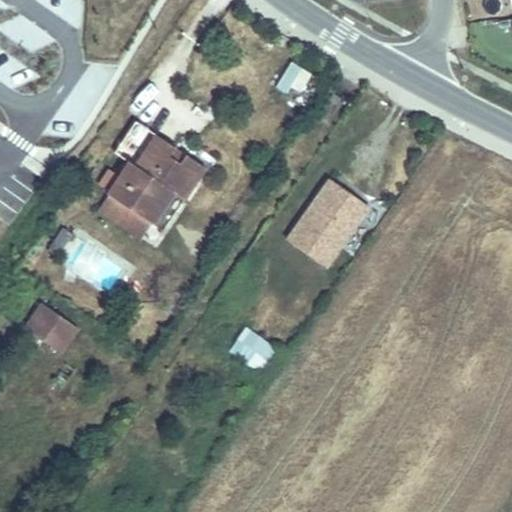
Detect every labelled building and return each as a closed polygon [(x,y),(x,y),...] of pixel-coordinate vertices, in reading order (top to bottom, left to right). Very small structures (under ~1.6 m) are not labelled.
[(167,183),(179,191),(200,161),(150,130),(130,160),(126,158),(106,189),(146,214),(167,183)] [(328,244),(356,203),(317,177),(290,218),(328,244)] [(158,222),(179,191),(167,183),(146,214),(158,222)] [(37,304),(20,334),(61,357),(78,327),(37,304)] [(125,341),(141,352),(151,337),(135,326),(125,341)] [(244,326),(227,352),(261,375),(279,349),(244,326)]
